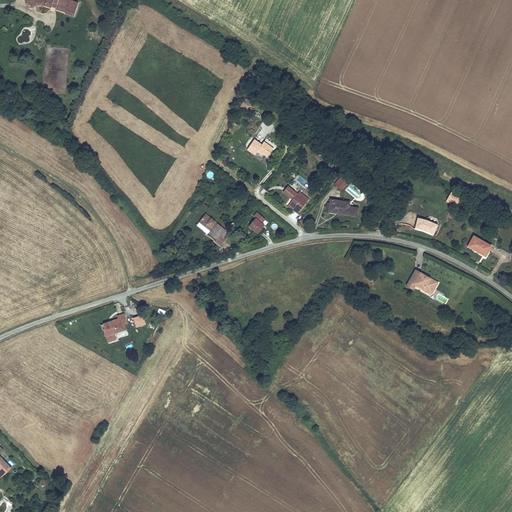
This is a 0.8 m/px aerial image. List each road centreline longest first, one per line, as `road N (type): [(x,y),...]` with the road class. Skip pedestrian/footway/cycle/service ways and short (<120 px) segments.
road 1 (residential): [(511,297),(423,247),(315,236),(0,338)]
road 2 (track): [(0,143),(97,217),(130,292)]
